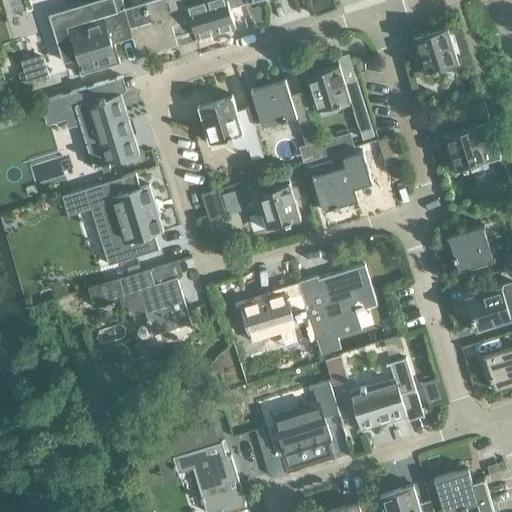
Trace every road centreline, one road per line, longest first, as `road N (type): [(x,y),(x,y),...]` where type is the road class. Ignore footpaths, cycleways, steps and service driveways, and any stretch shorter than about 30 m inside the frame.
road 1 (residential): [(401,214),(223,265),(195,241),(157,116),(160,90),(182,73),(374,14)]
road 2 (residential): [(401,214),(431,204),(374,14)]
road 3 (residential): [(468,426),(401,214)]
road 4 (residential): [(468,426),(302,479),(284,494),(280,511)]
